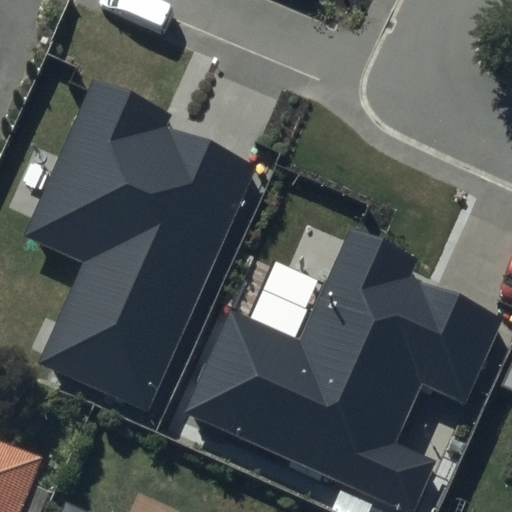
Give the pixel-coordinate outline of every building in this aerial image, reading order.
[(175,115),(93,80),(25,234),(86,261),(40,363),(149,411),(257,165),(170,127),(175,115)] [(416,259),(349,229),(299,340),(234,311),(188,412),(410,511),(433,461),(398,445),(424,388),(465,406),(503,320),(408,278),(416,259)] [(41,300),(10,287),(0,310),(0,379),(6,382),(41,300)] [(0,511),(29,511),(44,477),(0,458),(0,511)] [(89,511),(67,502),(62,511),(89,511)]
